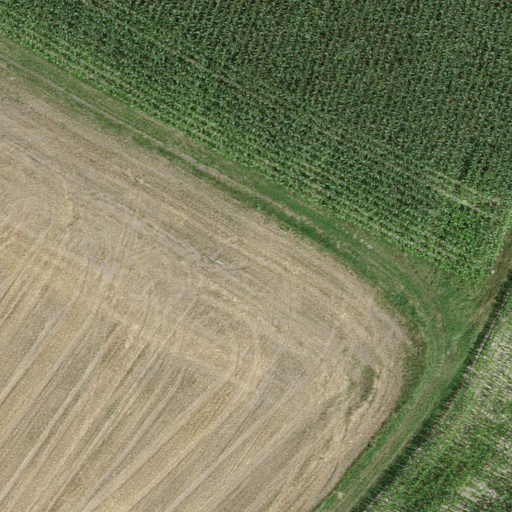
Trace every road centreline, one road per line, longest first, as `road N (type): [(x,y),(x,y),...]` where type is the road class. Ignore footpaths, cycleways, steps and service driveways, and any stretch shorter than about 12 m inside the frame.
road 1 (track): [(0,47),(52,83),(225,170),(364,225),(428,306),(438,394),(348,511)]
road 2 (track): [(438,394),(511,247)]
